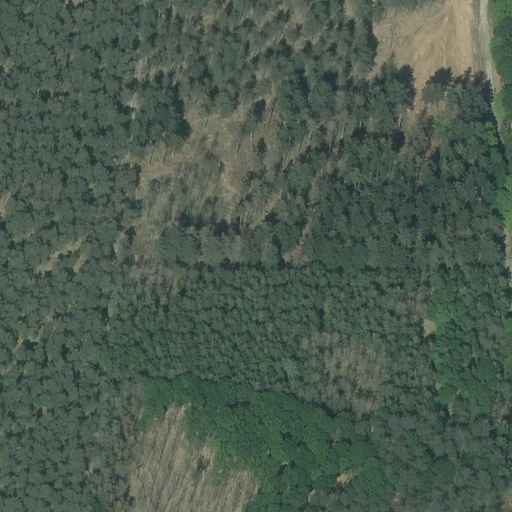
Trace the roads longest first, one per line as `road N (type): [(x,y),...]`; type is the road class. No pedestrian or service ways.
road 1 (track): [(133,0),(102,270),(502,270),(511,378)]
road 2 (track): [(478,0),(502,270)]
road 3 (track): [(102,270),(71,511)]
